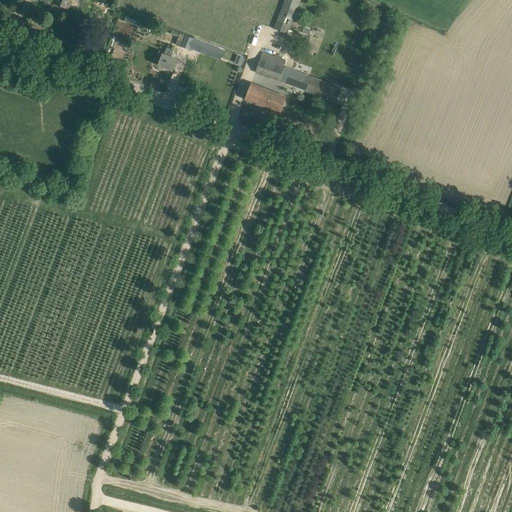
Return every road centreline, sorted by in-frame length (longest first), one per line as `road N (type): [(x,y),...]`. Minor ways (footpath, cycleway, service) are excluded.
road 1 (unclassified): [(511,235),(0,34)]
road 2 (track): [(230,125),(128,394),(95,511)]
